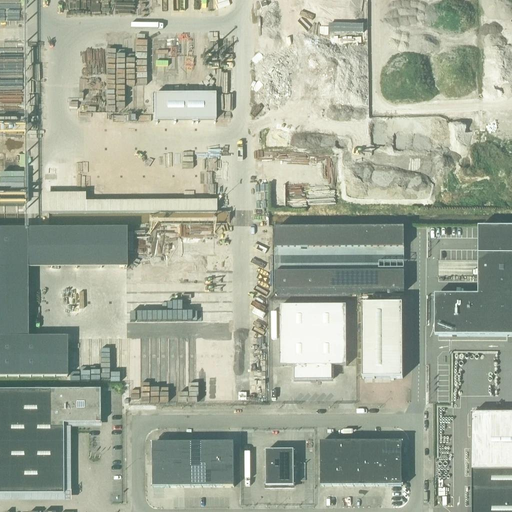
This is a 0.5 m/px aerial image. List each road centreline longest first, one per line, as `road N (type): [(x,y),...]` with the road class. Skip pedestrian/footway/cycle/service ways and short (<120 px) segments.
road 1 (unclassified): [(418,422),(136,425),(139,511)]
road 2 (unknown): [(38,0),(63,29),(57,92),(65,117),(119,139),(242,142)]
road 3 (unclassified): [(418,422),(419,242)]
